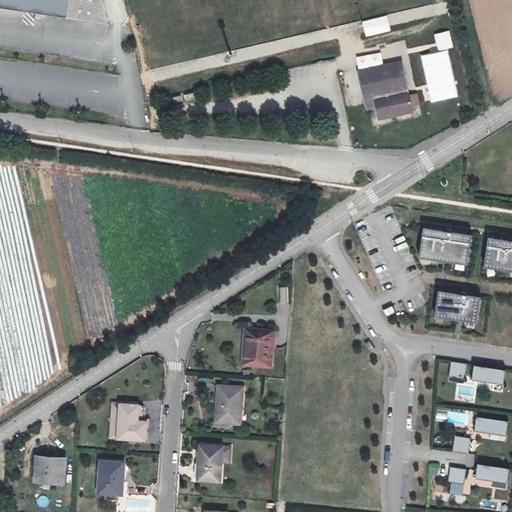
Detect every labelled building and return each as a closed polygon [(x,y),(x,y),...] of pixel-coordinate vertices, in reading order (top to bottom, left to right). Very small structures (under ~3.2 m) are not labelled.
[(0,0),(0,5),(108,22),(104,0),(0,0)] [(403,63),(371,70),(375,86),(365,89),(367,100),(377,98),(382,121),(414,114),(403,63)] [(360,73),(365,89),(375,86),(371,70),(360,73)] [(196,89),(187,91),(189,97),(198,95),(196,89)] [(183,92),(175,94),(177,101),(184,99),(183,92)] [(461,270),(465,239),(418,233),(413,262),(461,270)] [(511,246),(482,242),(478,272),(511,276),(511,246)] [(288,304),(288,287),(279,287),(279,304),(288,304)] [(474,302),(432,296),(429,322),(470,327),(474,302)] [(248,334),(248,342),(260,342),(261,335),(248,334)] [(275,335),(261,335),(260,342),(248,342),(245,367),(272,369),(275,335)] [(463,368),(447,365),(444,381),(460,383),(463,368)] [(501,374),(470,369),(467,382),(499,387),(501,374)] [(242,393),(218,391),(217,413),(221,414),(219,427),(239,428),(242,393)] [(120,408),(111,408),(109,437),(118,437),(120,408)] [(140,409),(120,408),(118,437),(145,439),(147,419),(139,419),(140,409)] [(445,423),(467,425),(469,411),(447,409),(445,423)] [(503,424),(472,419),(470,433),(501,437),(503,424)] [(467,441),(451,439),(448,454),(464,456),(467,441)] [(220,451),(199,449),(198,469),(197,483),(217,484),(219,465),(220,451)] [(229,451),(220,451),(219,465),(228,466),(229,451)] [(64,462),(37,460),(35,486),(63,488),(64,462)] [(128,467),(102,466),(100,498),(120,498),(126,499),(128,467)] [(504,471),(473,466),(471,479),(502,484),(504,471)] [(462,472),(446,469),(443,485),(447,485),(460,487),(462,472)] [(460,487),(447,485),(445,495),(458,497),(460,487)]
